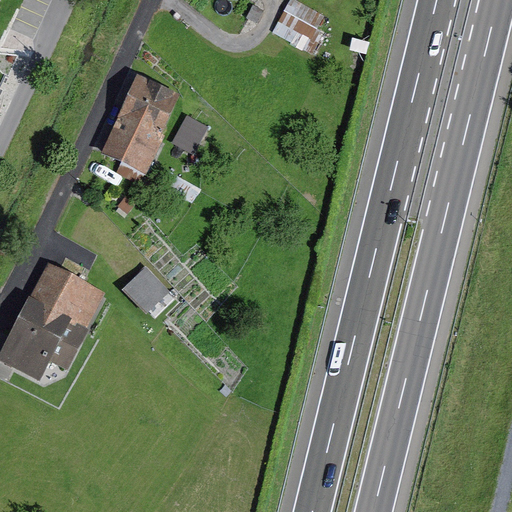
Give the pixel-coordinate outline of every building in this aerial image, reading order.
[(331,18),(298,0),(297,0),(280,33),(313,51),(331,18)] [(0,79),(11,82),(19,54),(0,48),(0,79)] [(184,92),(143,74),(110,151),(151,168),(184,92)] [(164,163),(183,172),(210,118),(191,109),(164,163)] [(109,294),(57,267),(7,359),(60,387),(109,294)] [(176,288),(151,269),(134,291),(158,310),(176,288)]
